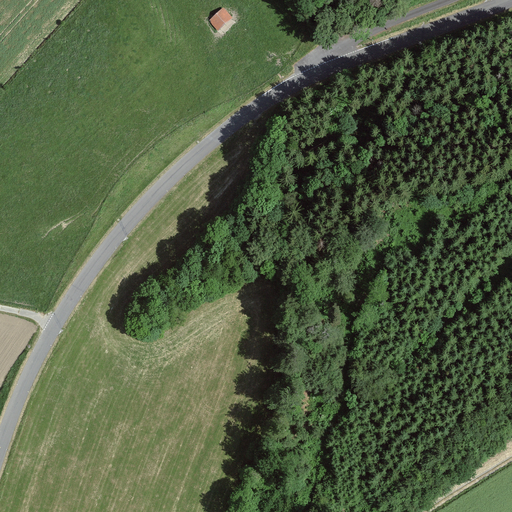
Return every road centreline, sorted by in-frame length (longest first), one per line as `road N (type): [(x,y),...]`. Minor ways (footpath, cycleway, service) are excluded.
road 1 (tertiary): [(0,448),(56,321),(120,232),(172,175),(299,80)]
road 2 (tertiary): [(299,80),(509,0)]
road 3 (unclassified): [(448,0),(357,36),(299,80)]
